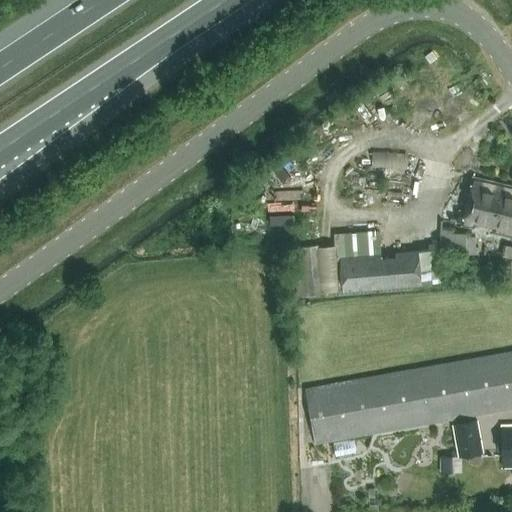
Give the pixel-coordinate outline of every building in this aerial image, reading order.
[(413,150),(371,149),(371,164),(413,165),(413,150)] [(511,236),(511,190),(511,188),(471,179),(461,226),(471,228),(472,223),(492,228),(491,232),(511,236)] [(299,211),(299,203),(275,202),(275,211),(299,211)] [(299,213),(276,213),(276,223),(299,223),(299,213)] [(441,252),(470,253),(471,232),(454,231),(454,228),(441,228),(440,243),(442,243),(441,252)] [(380,257),(379,253),(339,257),(342,291),(441,282),(440,268),(438,268),(436,248),(395,252),(396,255),(380,257)] [(511,408),(511,350),(304,388),(314,444),(511,408)] [(483,452),(477,419),(452,424),(458,456),(483,452)] [(511,424),(501,425),(502,466),(511,465),(511,424)]
